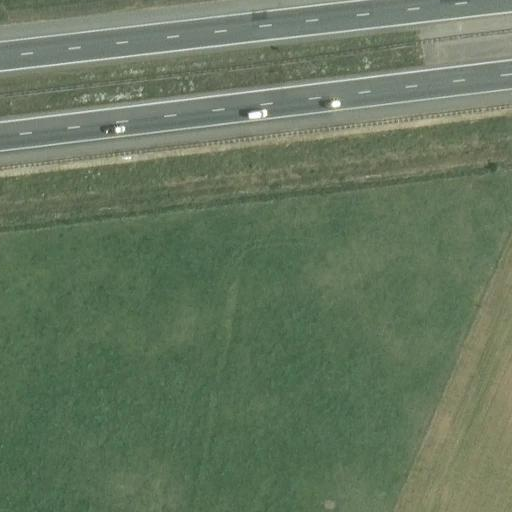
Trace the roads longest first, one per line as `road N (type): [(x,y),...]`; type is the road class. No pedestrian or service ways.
road 1 (motorway): [(0,137),(511,75)]
road 2 (motorway): [(495,0),(0,57)]
